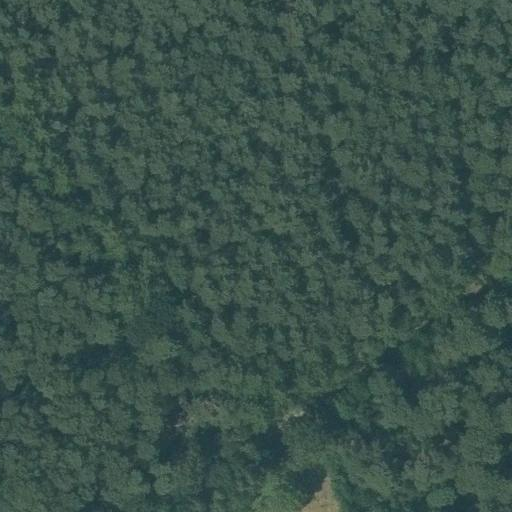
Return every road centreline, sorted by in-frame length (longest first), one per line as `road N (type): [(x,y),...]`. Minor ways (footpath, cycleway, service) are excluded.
road 1 (track): [(511,260),(138,511)]
road 2 (track): [(250,436),(206,419),(0,117)]
